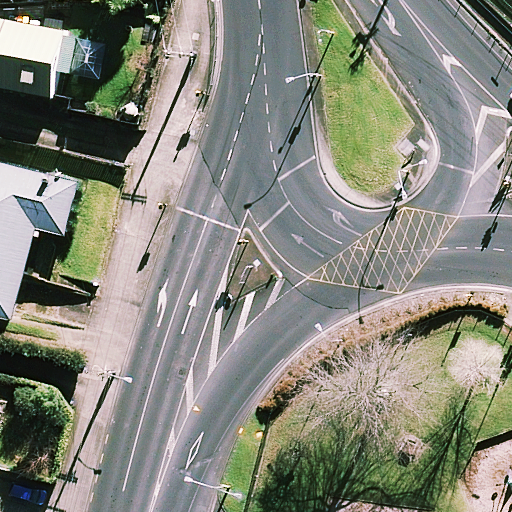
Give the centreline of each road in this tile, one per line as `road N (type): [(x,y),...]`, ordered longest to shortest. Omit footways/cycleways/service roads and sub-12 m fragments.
road 1 (secondary): [(167,453),(180,292),(262,50)]
road 2 (secondary): [(385,255),(313,299),(167,453)]
road 3 (secondary): [(385,255),(318,234),(280,186),(267,134),(262,50)]
road 4 (secondary): [(433,41),(456,166),(442,202),(385,255)]
road 5 (secondary): [(511,242),(385,255)]
